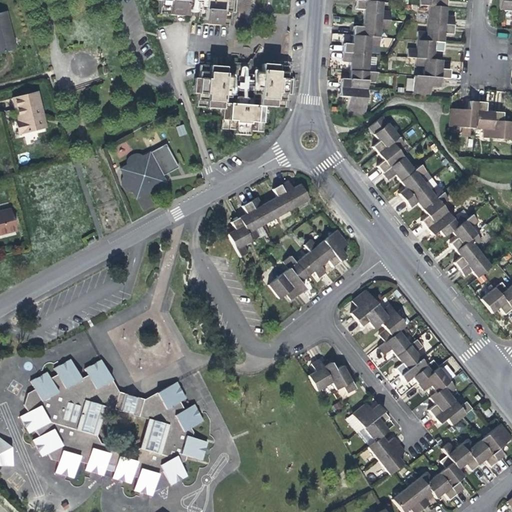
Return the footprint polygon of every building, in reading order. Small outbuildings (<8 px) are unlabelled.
[(158,0),(159,1),(158,14),(183,16),(184,0),(158,0)] [(203,0),(204,2),(203,6),(203,8),(202,22),(202,25),(227,27),(229,11),(229,0),(203,0)] [(389,21),(390,12),(381,11),(382,2),(355,0),(355,9),(363,10),(363,14),(363,18),(389,21)] [(511,0),(498,0),(498,9),(511,9),(511,0)] [(445,13),(446,7),(427,6),(426,23),(453,26),(454,17),(445,16),(445,13)] [(4,12),(0,13),(0,56),(15,52),(4,12)] [(379,37),(380,30),(388,30),(389,21),(363,18),(362,24),(362,28),(353,27),(353,35),(379,37)] [(453,35),(453,26),(426,23),(425,31),(425,32),(417,32),(416,41),(443,43),(443,37),(444,34),(453,35)] [(369,54),(369,46),(378,47),(379,37),(353,35),(352,41),(352,45),(343,44),(342,52),(369,54)] [(434,55),(434,51),(442,52),(443,43),(416,41),(416,49),(407,48),(407,57),(415,58),(434,60),(434,55)] [(367,72),(369,54),(342,52),(342,62),(351,63),(350,66),(350,70),(367,72)] [(449,78),(450,70),(441,69),(441,64),(442,60),(434,60),(415,58),(414,67),(422,68),(422,76),(440,77),(449,78)] [(284,94),(285,80),(287,65),(261,63),(260,73),(260,83),(256,82),(256,87),(259,87),(259,89),(258,100),(252,99),(251,106),(263,107),(263,106),(283,108),(284,94)] [(221,110),(221,104),(222,98),(222,91),(226,91),(226,87),(223,87),(224,67),(199,65),(198,78),(198,86),(193,85),(192,94),(197,94),(196,108),(221,110)] [(366,90),(366,82),(375,83),(376,73),(367,72),(350,70),(349,76),(349,80),(340,80),(339,88),(366,90)] [(440,87),(440,77),(422,76),(413,75),(412,93),(431,95),(431,90),(431,86),(440,87)] [(246,77),(237,76),(236,90),(245,91),(246,77)] [(364,116),(366,90),(339,88),(339,97),(348,98),(347,105),(346,114),(364,116)] [(37,95),(13,102),(16,114),(19,122),(15,123),(18,136),(42,130),(38,116),(43,115),(37,95)] [(234,98),(233,104),(240,105),(241,102),(245,102),(245,105),(251,106),(252,99),(234,98)] [(475,128),(477,102),(467,101),(467,109),(461,109),(450,108),(448,126),(475,128)] [(491,138),(493,112),(490,111),(484,111),(485,102),(477,102),(475,128),(483,129),(482,137),(491,138)] [(245,105),(240,105),(233,104),(221,104),(221,110),(220,121),(227,121),(226,129),(233,130),(233,134),(248,136),(249,131),(262,132),(263,107),(251,106),(245,105)] [(511,121),(510,122),(502,121),(503,112),(493,112),(491,138),(511,139),(511,121)] [(47,128),(43,115),(38,116),(42,130),(47,128)] [(397,136),(381,116),(367,128),(373,136),(377,141),(371,146),(376,153),(397,136)] [(381,173),(402,156),(397,150),(404,144),(397,136),(376,153),(381,158),(383,161),(376,167),(381,173)] [(176,167),(164,144),(139,157),(138,155),(135,155),(126,159),(125,162),(126,164),(118,169),(122,177),(120,178),(119,182),(124,190),(128,191),(130,190),(134,198),(157,185),(156,183),(158,177),(160,176),(176,167)] [(398,181),(413,169),(402,156),(381,173),(386,180),(393,175),(395,177),(398,181)] [(402,200),(423,183),(418,177),(425,171),(419,164),(413,169),(398,181),(402,185),(404,188),(397,194),(402,200)] [(307,200),(299,184),(295,187),(292,188),(288,180),(279,185),(292,208),(307,200)] [(420,209),(442,192),(436,185),(429,190),(423,183),(402,200),(408,208),(415,202),(418,205),(420,209)] [(292,208),(279,185),(271,189),(276,197),(273,198),(268,201),(277,217),(292,208)] [(425,228),(446,211),(440,205),(448,199),(442,192),(420,209),(424,214),(426,216),(419,221),(425,228)] [(277,217),(268,201),(264,204),(261,205),(256,198),(248,202),(261,225),(277,217)] [(261,225),(248,202),(241,206),(245,214),(242,216),(237,218),(250,241),(258,237),(254,229),(261,225)] [(0,207),(0,231),(13,228),(7,206),(0,207)] [(450,232),(464,220),(459,213),(452,219),(446,211),(425,228),(431,236),(438,230),(440,234),(443,237),(450,232)] [(454,251),(475,234),(470,227),(477,222),(471,215),(464,220),(450,232),(454,237),(455,239),(449,244),(454,251)] [(250,241),(237,218),(233,221),(229,223),(234,231),(228,234),(240,257),(247,253),(243,245),(250,241)] [(336,230),(322,241),(338,261),(345,256),(339,248),(342,246),(346,243),(336,230)] [(458,270),(479,253),(473,246),(481,240),(475,234),(454,251),(457,255),(459,257),(452,263),(458,270)] [(308,252),(315,247),(310,240),(303,245),(308,252)] [(315,247),(308,252),(318,265),(322,262),(325,260),(330,267),(338,261),(322,241),(315,247)] [(308,252),(294,263),(304,276),(308,273),(311,271),(316,278),(323,272),(318,265),(308,252)] [(489,266),(479,253),(458,270),(463,277),(470,271),(472,274),(475,278),(489,266)] [(287,268),(294,263),(289,257),(282,262),(287,268)] [(304,276),(294,263),(287,268),(279,274),(295,294),(302,289),(297,282),(300,279),(304,276)] [(295,294),(279,274),(266,284),(276,298),(281,294),(283,293),(288,300),(295,294)] [(498,293),(504,288),(499,281),(493,286),(498,293)] [(511,281),(504,288),(498,293),(505,301),(510,308),(511,306),(511,281)] [(494,310),(496,308),(505,301),(498,293),(493,286),(478,298),(490,313),(494,310)] [(364,290),(351,301),(354,305),(356,307),(349,313),(355,320),(375,304),(364,290)] [(510,308),(505,301),(496,308),(502,315),(510,308)] [(375,304),(355,320),(361,327),(368,322),(370,325),(373,328),(380,323),(393,312),(388,305),(381,311),(375,304)] [(378,335),(384,342),(397,331),(404,326),(393,312),(380,323),(383,327),(385,330),(378,335)] [(395,357),(409,346),(397,331),(384,342),(377,348),(383,355),(390,349),(392,353),(395,357)] [(399,376),(420,359),(414,353),(421,347),(416,340),(409,346),(395,357),(399,361),(401,363),(394,369),(399,376)] [(315,391),(331,382),(322,366),(318,359),(310,364),(314,371),(311,373),(306,375),(315,391)] [(426,366),(420,359),(399,376),(405,383),(412,378),(414,381),(417,384),(438,368),(432,361),(426,366)] [(155,393),(158,399),(153,402),(143,399),(117,392),(108,389),(105,383),(111,380),(100,360),(83,369),(86,376),(80,379),(69,360),(52,369),(55,375),(48,378),(45,372),(29,381),(33,389),(26,393),(23,405),(27,412),(19,417),(28,433),(35,429),(38,437),(32,440),(41,457),(47,453),(51,460),(57,462),(54,473),(72,478),(77,461),(86,464),(84,470),(102,475),(103,469),(113,471),(111,478),(129,483),(131,476),(136,478),(133,490),(150,496),(157,474),(162,471),(169,485),(186,476),(179,463),(184,460),(185,456),(201,460),(206,442),(190,437),(192,432),(189,428),(202,421),(193,405),(183,410),(178,402),(184,398),(175,382),(155,393)] [(331,382),(335,389),(343,385),(347,393),(355,388),(342,365),(338,367),(334,370),(330,362),(322,366),(331,382)] [(438,368),(417,384),(422,391),(429,385),(432,389),(435,393),(449,382),(438,368)] [(117,392),(111,380),(105,383),(108,389),(117,392)] [(427,410),(432,417),(453,401),(448,394),(454,388),(449,382),(435,393),(428,398),(432,403),(433,404),(427,410)] [(155,393),(143,399),(153,402),(158,399),(155,393)] [(447,422),(450,426),(471,409),(466,402),(459,408),(453,401),(432,417),(438,424),(445,419),(447,422)] [(361,428),(382,412),(376,405),(370,410),(368,408),(364,403),(350,414),(361,428)] [(487,417),(491,414),(486,408),(482,411),(487,417)] [(382,412),(361,428),(372,442),(380,436),(386,431),(383,427),(381,424),(387,419),(382,412)] [(500,425),(472,446),(482,460),(488,467),(502,456),(497,449),(502,444),(510,438),(500,425)] [(377,461),(397,445),(392,438),(385,443),(383,440),(380,436),(372,442),(366,447),(377,461)] [(0,465),(12,465),(10,447),(0,439),(0,465)] [(446,456),(457,470),(461,466),(464,464),(469,471),(479,463),(482,460),(472,446),(466,440),(453,450),(448,443),(440,449),(446,456)] [(403,453),(397,445),(377,461),(387,475),(401,464),(399,460),(397,457),(403,453)] [(431,478),(441,493),(447,499),(461,489),(455,481),(458,479),(462,476),(457,470),(446,456),(439,461),(444,468),(431,478)] [(438,495),(441,493),(431,478),(426,472),(390,499),(399,511),(402,511),(405,510),(408,508),(410,511),(416,511),(427,504),(422,497),(425,495),(429,492),(434,498),(438,495)]
